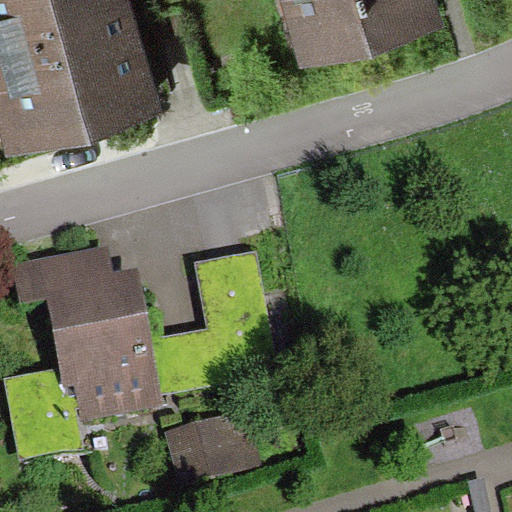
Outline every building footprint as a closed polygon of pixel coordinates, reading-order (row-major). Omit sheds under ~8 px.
[(137,0),(0,0),(0,76),(14,124),(161,79),(137,0)] [(293,0),(304,37),(436,0),(293,0)] [(113,244),(21,261),(27,294),(55,289),(69,364),(78,410),(166,394),(165,386),(155,334),(142,265),(117,270),(113,244)] [(211,324),(155,334),(165,386),(280,365),(258,247),(199,258),(211,324)] [(78,410),(69,364),(9,375),(23,453),(84,442),(78,410)] [(171,428),(182,478),(256,462),(246,412),(171,428)]
